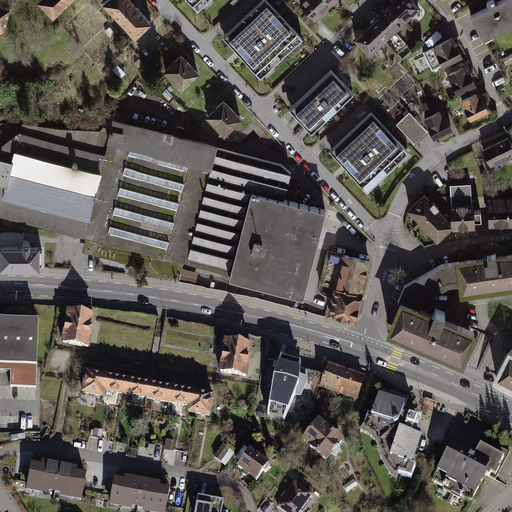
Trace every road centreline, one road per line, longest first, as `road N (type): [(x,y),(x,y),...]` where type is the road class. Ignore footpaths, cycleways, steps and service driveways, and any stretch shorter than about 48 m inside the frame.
road 1 (secondary): [(360,350),(196,304),(0,284)]
road 2 (residential): [(0,454),(32,446),(226,481),(245,494),(252,511)]
road 3 (unknown): [(0,168),(225,223)]
road 4 (residential): [(388,235),(264,109)]
road 5 (residential): [(504,118),(423,168),(388,235)]
road 6 (secondary): [(511,414),(360,350)]
road 7 (residential): [(264,109),(377,0)]
road 8 (residential): [(264,109),(160,0)]
road 9 (residential): [(504,118),(456,26),(431,0)]
road 10 (residential): [(511,237),(384,261)]
